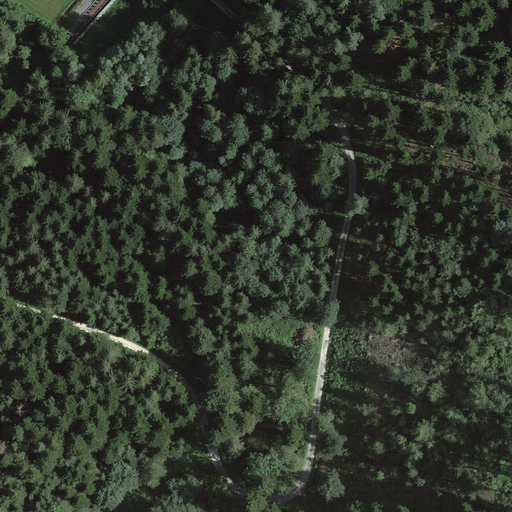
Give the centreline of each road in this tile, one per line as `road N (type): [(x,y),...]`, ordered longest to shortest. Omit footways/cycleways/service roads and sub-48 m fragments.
road 1 (track): [(214,0),(326,104),(346,136),(355,186),(304,477),(280,497),(244,495),(216,468),(210,441)]
road 2 (track): [(0,306),(144,351),(200,400),(210,441)]
